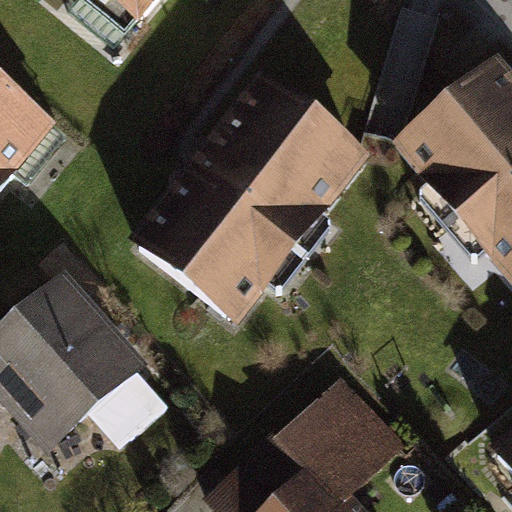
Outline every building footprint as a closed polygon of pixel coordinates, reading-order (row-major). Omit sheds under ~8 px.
[(82,0),(73,12),(120,51),(161,0),(82,0)] [(511,84),(501,72),(408,150),(511,274),(511,84)] [(264,87),(140,251),(233,320),(357,157),(264,87)] [(0,201),(56,136),(0,88),(0,201)] [(64,292),(0,348),(0,393),(51,451),(137,375),(64,292)] [(336,390),(210,510),(212,511),(333,511),(396,452),(336,390)] [(511,445),(496,458),(511,476),(511,445)]
